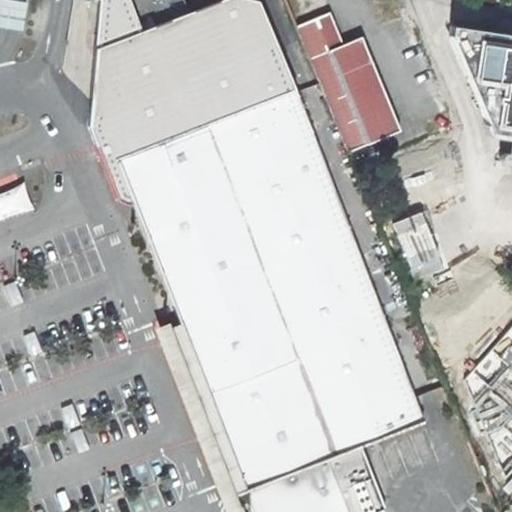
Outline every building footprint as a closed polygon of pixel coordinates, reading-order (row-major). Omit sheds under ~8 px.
[(27,3),(0,0),(0,28),(22,32),(27,3)] [(216,99),(287,73),(259,7),(233,2),(140,36),(127,0),(75,0),(99,3),(95,53),(87,130),(115,205),(126,207),(134,206),(117,160),(224,119),(216,99)] [(344,47),(331,15),(296,29),(347,155),(400,134),(363,40),(344,47)] [(511,35),(446,25),(497,140),(511,142),(511,35)] [(224,119),(294,92),(287,73),(216,99),(224,119)] [(423,427),(366,281),(294,92),(224,119),(117,160),(134,206),(164,283),(180,324),(153,335),(195,445),(218,505),(268,486),(278,511),(376,511),(370,494),(354,453),(380,443),(423,427)] [(0,191),(0,219),(30,209),(21,184),(0,191)] [(511,467),(511,322),(464,377),(506,474),(511,467)]
